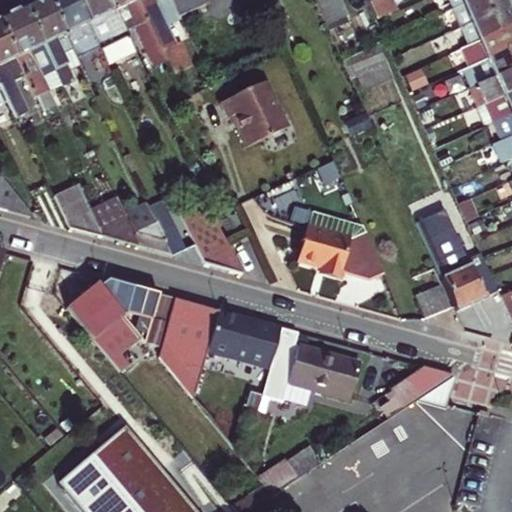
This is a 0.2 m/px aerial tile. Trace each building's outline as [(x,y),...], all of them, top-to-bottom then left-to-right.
[(54,72),(61,88),(73,82),(67,71),(60,55),(72,50),(47,0),(42,0),(24,9),(54,72)] [(75,0),(47,0),(72,50),(76,60),(99,48),(75,0)] [(75,0),(99,48),(107,66),(134,53),(124,32),(108,0),(75,0)] [(108,0),(124,32),(134,27),(146,52),(158,46),(136,0),(108,0)] [(176,44),(167,26),(180,20),(179,18),(171,0),(136,0),(158,46),(166,62),(173,76),(190,68),(179,43),(176,44)] [(214,0),(171,0),(179,18),(206,5),(205,4),(214,0)] [(313,0),(326,27),(346,17),(337,0),(313,0)] [(377,0),(368,4),(375,21),(393,14),(386,0),(377,0)] [(446,0),(451,10),(473,0),(446,0)] [(473,0),(451,10),(459,28),(506,7),(503,0),(473,0)] [(451,32),(460,50),(511,26),(511,19),(506,7),(459,28),(451,32)] [(46,93),(49,91),(43,78),(54,72),(24,9),(0,20),(0,27),(22,74),(34,99),(46,93)] [(451,32),(459,28),(451,10),(443,14),(451,32)] [(456,74),(462,71),(511,48),(511,26),(460,50),(449,56),(456,74)] [(0,86),(16,120),(17,120),(27,115),(10,80),(22,74),(0,27),(0,86)] [(405,54),(397,36),(385,42),(391,54),(392,53),(395,59),(405,54)] [(343,63),(350,77),(355,74),(385,63),(378,44),(343,63)] [(146,52),(154,68),(166,62),(158,46),(146,52)] [(511,70),(511,48),(462,71),(470,90),(511,70)] [(60,55),(67,71),(79,65),(76,60),(72,50),(60,55)] [(411,73),(408,65),(410,64),(405,54),(394,60),(402,77),(411,73)] [(355,74),(362,90),(391,79),(385,63),(355,74)] [(477,109),(511,92),(511,70),(470,90),(468,90),(477,109)] [(407,77),(412,88),(422,84),(417,72),(407,77)] [(232,117),(246,148),(287,128),(265,82),(220,104),(227,120),(232,117)] [(511,92),(477,109),(485,127),(486,126),(511,114),(511,92)] [(34,99),(41,113),(53,107),(46,93),(34,99)] [(416,112),(425,108),(419,95),(410,99),(416,112)] [(366,115),(367,114),(362,103),(351,108),(356,119),(366,115)] [(431,117),(428,110),(420,114),(423,121),(431,117)] [(511,114),(486,126),(494,145),(511,136),(511,114)] [(344,125),(349,137),(371,127),(366,115),(356,119),(344,125)] [(501,164),(511,158),(511,136),(494,145),(492,146),(501,164)] [(0,209),(8,212),(14,192),(3,179),(0,190),(0,209)] [(53,197),(69,229),(101,238),(88,212),(76,186),(53,197)] [(14,192),(8,212),(30,218),(32,216),(14,192)] [(88,212),(101,238),(138,248),(122,215),(115,199),(88,212)] [(458,206),(465,223),(477,218),(469,201),(458,206)] [(170,257),(152,217),(145,204),(122,215),(138,248),(170,257)] [(511,206),(502,212),(507,221),(511,218),(511,206)] [(182,221),(190,217),(186,208),(177,212),(182,221)] [(182,221),(203,266),(241,276),(209,209),(190,217),(182,221)] [(152,217),(170,257),(184,251),(165,210),(152,217)] [(307,229),(346,239),(350,225),(311,214),(307,229)] [(226,229),(233,235),(242,226),(235,220),(226,229)] [(470,225),(477,240),(486,236),(479,221),(470,225)] [(364,234),(350,240),(346,239),(307,229),(306,228),(296,262),(321,269),(320,272),(339,277),(340,273),(367,280),(381,274),(364,234)] [(441,281),(455,312),(496,294),(479,255),(466,261),(463,254),(435,266),(441,280),(441,281)] [(484,261),(490,274),(500,270),(494,257),(484,261)] [(414,296),(424,320),(449,309),(433,269),(409,279),(416,295),(414,296)] [(96,285),(119,312),(126,314),(133,289),(104,281),(96,285)] [(119,312),(96,285),(66,310),(120,374),(128,367),(118,356),(129,347),(112,325),(123,316),(119,312)] [(126,314),(139,317),(146,292),(133,289),(126,314)] [(511,327),(511,290),(499,297),(511,327)] [(146,292),(139,317),(151,321),(158,296),(146,292)] [(145,344),(159,348),(162,339),(173,300),(158,296),(151,321),(145,344)] [(218,312),(173,300),(162,339),(159,348),(156,358),(193,401),(207,351),(218,312)] [(280,330),(218,312),(207,351),(269,369),(280,330)] [(135,332),(123,316),(112,325),(129,347),(140,338),(135,332)] [(139,317),(135,332),(140,338),(145,344),(151,321),(139,317)] [(282,403),(288,383),(349,401),(360,365),(294,346),(297,334),(280,330),(269,369),(261,396),(269,399),(282,403)] [(382,406),(390,417),(451,377),(423,369),(390,391),(394,397),(382,406)] [(415,403),(444,411),(454,378),(415,403)] [(257,412),(264,414),(269,399),(261,396),(257,412)] [(377,425),(322,461),(340,487),(395,450),(377,425)] [(191,511),(125,431),(60,486),(81,511),(191,511)] [(298,479),(320,464),(309,448),(287,462),(298,479)] [(258,481),(263,487),(271,496),(298,479),(287,462),(258,481)] [(235,511),(246,511),(271,496),(263,487),(232,508),(235,511)]
